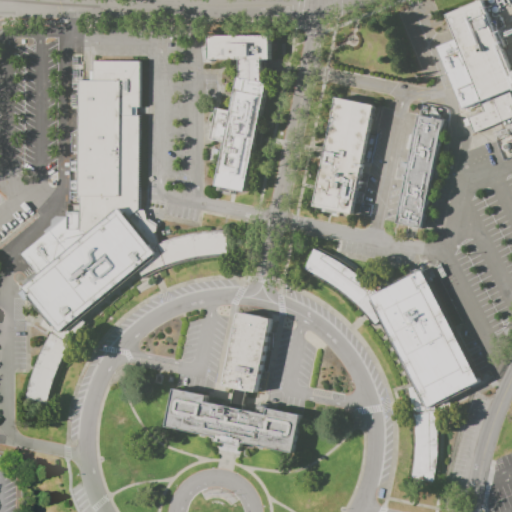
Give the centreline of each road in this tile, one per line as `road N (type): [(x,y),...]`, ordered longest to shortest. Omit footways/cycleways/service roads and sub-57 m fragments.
road 1 (residential): [(96,395),(90,463),(108,511),(361,510),(374,474),(373,409),(354,363),(303,316),(261,300),(193,303),(161,317),(133,337),(96,395)]
road 2 (residential): [(0,5),(320,9),(358,0)]
road 3 (residential): [(278,221),(371,239),(402,91),(309,72)]
road 4 (residential): [(320,0),(261,300)]
road 5 (residential): [(511,381),(473,511)]
